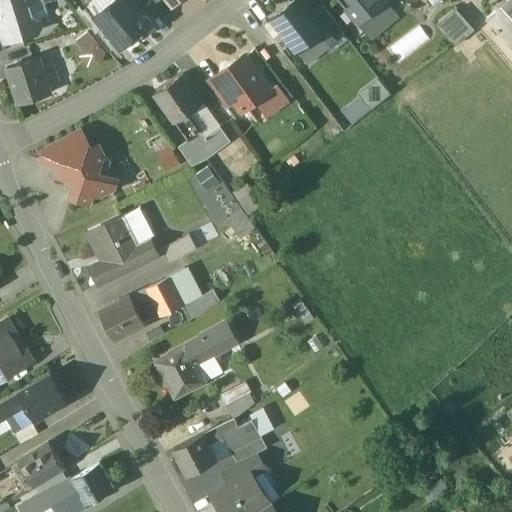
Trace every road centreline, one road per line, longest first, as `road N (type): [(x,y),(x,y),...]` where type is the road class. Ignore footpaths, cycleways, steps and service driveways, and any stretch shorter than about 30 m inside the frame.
road 1 (residential): [(173,511),(0,165)]
road 2 (residential): [(0,143),(135,78),(232,0)]
